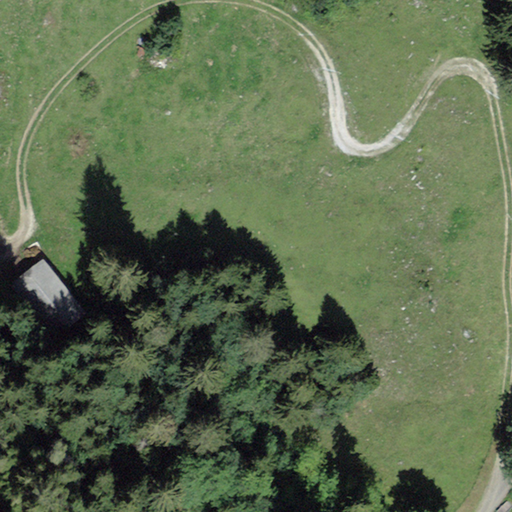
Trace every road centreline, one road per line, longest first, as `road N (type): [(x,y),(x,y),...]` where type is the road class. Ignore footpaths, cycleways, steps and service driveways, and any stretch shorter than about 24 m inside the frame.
road 1 (track): [(486,508),(506,426),(511,353),(509,195),(494,88),(484,71),(451,68),(386,145),(364,152),(348,145),(319,47),(292,24),(235,0)]
road 2 (track): [(195,0),(133,23),(55,91),(32,122),(21,162),(27,220)]
